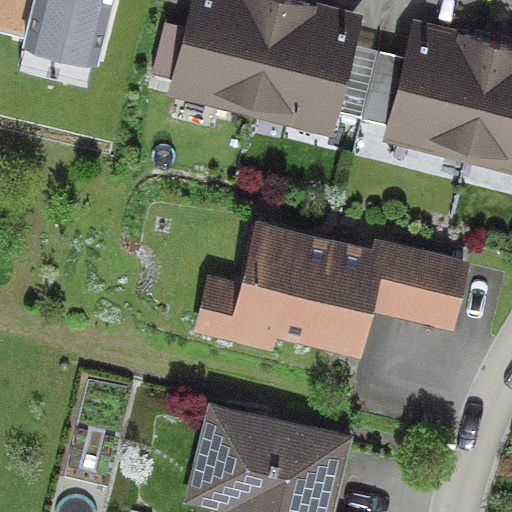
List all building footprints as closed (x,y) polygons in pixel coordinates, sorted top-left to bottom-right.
[(111,0),(36,0),(24,46),(96,64),(111,0)] [(208,100),(247,109),(274,0),(197,0),(177,81),(211,90),(208,100)] [(314,8),(281,0),(274,0),(247,109),(286,119),(288,110),(322,118),(345,26),(311,18),(314,8)] [(424,145),(462,155),(490,44),(452,34),(449,44),(415,35),(392,127),(426,136),(424,145)] [(511,157),(511,49),(490,44),(462,155),(501,165),(503,155),(511,157)] [(334,112),(357,118),(362,99),(339,93),(334,112)] [(359,119),(383,125),(387,105),(364,99),(359,119)] [(234,316),(352,345),(374,257),(256,228),(234,316)] [(445,323),(459,265),(395,249),(381,308),(445,323)] [(320,511),(338,441),(211,410),(197,469),(236,479),(227,511),(320,511)]
